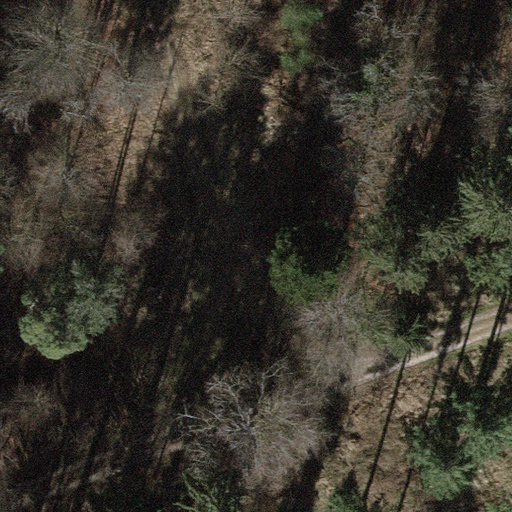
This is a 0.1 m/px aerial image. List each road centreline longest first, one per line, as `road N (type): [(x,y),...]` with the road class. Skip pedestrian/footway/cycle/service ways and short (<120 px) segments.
road 1 (track): [(161,0),(277,421)]
road 2 (track): [(10,511),(277,421)]
road 3 (track): [(511,331),(277,421)]
